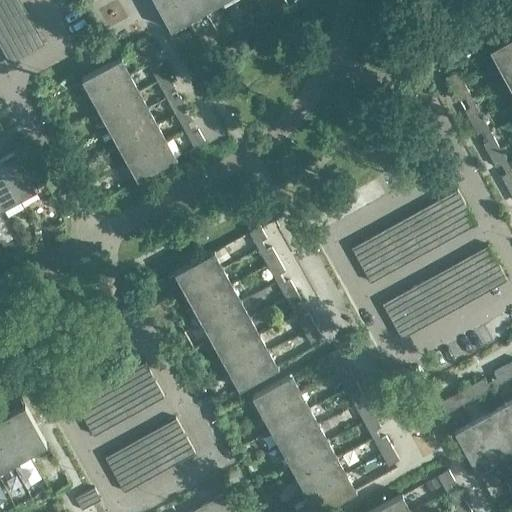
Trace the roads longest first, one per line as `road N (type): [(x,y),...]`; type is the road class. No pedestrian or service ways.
road 1 (residential): [(95,240),(268,139),(330,63)]
road 2 (residential): [(89,450),(122,510),(212,459),(180,399)]
road 3 (residential): [(463,168),(334,240),(365,297)]
road 4 (residential): [(365,297),(396,355),(511,293)]
road 5 (residential): [(95,240),(5,78)]
road 6 (residential): [(463,168),(419,99),(330,63)]
road 7 (residential): [(149,342),(58,393),(89,450)]
road 8 (residential): [(365,297),(494,226)]
